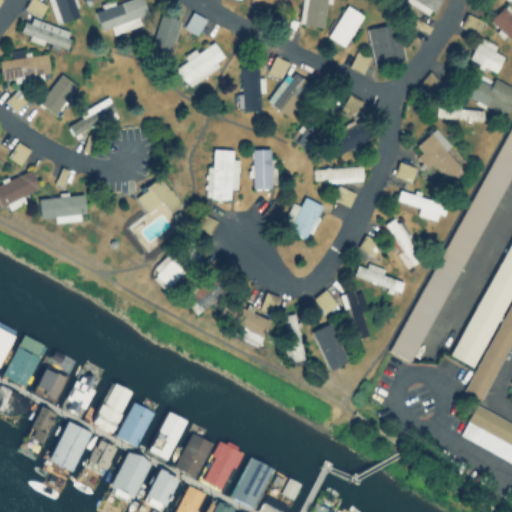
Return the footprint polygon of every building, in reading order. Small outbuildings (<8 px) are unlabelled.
[(0,36),(21,5),(13,0),(2,0),(0,3),(0,36)] [(34,0),(26,0),(23,7),(40,15),(45,5),(34,0)] [(146,12),(142,0),(124,0),(93,10),(99,29),(109,26),(112,33),(140,24),(137,15),(146,12)] [(511,8),(505,2),(490,20),(511,40),(511,8)] [(343,46),(362,14),(346,4),(326,36),(343,46)] [(183,27),(196,34),(205,18),(191,11),(183,27)] [(168,57),(179,18),(159,13),(148,52),(168,57)] [(477,34),(484,21),(468,13),(461,26),(477,34)] [(65,48),(70,30),(23,17),(19,31),(29,34),(28,37),(48,44),(47,48),(56,50),(58,45),(65,48)] [(366,27),(372,66),(402,61),(396,22),(366,27)] [(496,44),(479,36),(468,57),(478,62),(477,64),(495,73),(503,55),(493,50),(496,44)] [(187,85),(225,59),(212,41),(175,67),(187,85)] [(25,73),(48,70),(46,53),(0,58),(0,75),(1,80),(25,77),(25,73)] [(267,72),(281,76),(287,59),(273,55),(267,72)] [(259,108),(258,91),(264,91),(263,76),(257,76),(257,66),(239,66),(240,93),(234,93),(234,109),(259,108)] [(284,114),(309,83),(290,69),(266,100),(284,114)] [(52,114),(76,85),(60,72),(36,102),(52,114)] [(511,101),(511,86),(493,78),(490,85),(475,78),(466,98),(505,116),(511,101)] [(116,113),(107,96),(79,110),(82,116),(66,125),(72,136),(116,113)] [(434,117),(482,118),(482,108),(435,106),(434,117)] [(338,152),(368,137),(358,117),(328,131),(338,152)] [(302,147),(322,126),(313,118),(294,139),(302,147)] [(430,162),(444,179),(459,166),(445,149),(449,145),(434,127),(414,144),(420,151),(415,155),(425,167),(430,162)] [(391,349),(511,129),(511,172),(409,359),(391,349)] [(7,157),(20,163),(29,147),(16,141),(7,157)] [(275,186),(275,158),(269,158),(269,147),(250,148),(251,186),(275,186)] [(236,188),(237,159),(231,158),(231,149),(211,148),(211,166),(205,166),(204,197),(229,198),(229,188),(236,188)] [(415,167),(397,161),(393,174),(410,179),(415,167)] [(361,179),(360,166),(311,167),(311,181),(361,179)] [(24,202),(21,195),(38,188),(30,169),(0,181),(0,204),(5,203),(8,209),(24,202)] [(143,210),(162,202),(165,209),(176,204),(164,175),(143,183),(146,190),(136,194),(143,210)] [(416,214),(438,221),(443,203),(398,189),(395,200),(418,207),(416,214)] [(81,192),(37,197),(39,217),(53,215),(54,221),(83,218),(81,192)] [(321,205),(303,196),(298,205),(292,202),(280,227),(305,239),(321,205)] [(215,221),(206,215),(198,227),(208,233),(215,221)] [(405,236),(406,235),(394,215),(383,222),(402,253),(398,255),(405,266),(418,258),(405,236)] [(356,246),(372,255),(380,243),(364,234),(356,246)] [(475,372),(448,358),(511,241),(511,347),(482,401),(465,391),(475,372)] [(151,276),(162,288),(186,265),(171,248),(151,267),(156,272),(151,276)] [(399,289),(402,280),(381,274),(383,267),(366,262),(364,266),(355,264),(352,276),(399,289)] [(196,314),(225,286),(212,272),(183,301),(196,314)] [(357,288),(341,293),(354,337),(369,333),(357,288)] [(278,295),(264,291),(258,308),(271,313),(278,295)] [(267,318),(250,312),(251,308),(225,298),(219,315),(240,323),(235,336),(257,344),(267,318)] [(287,342),(296,341),(294,315),(284,316),(287,342)] [(327,369),(346,360),(328,322),(309,330),(327,369)] [(0,357),(12,334),(0,328),(0,357)] [(25,386),(44,344),(20,333),(1,375),(25,386)] [(53,401),(64,376),(42,366),(31,392),(53,401)] [(77,388),(79,383),(73,380),(63,406),(81,413),(89,393),(77,388)] [(129,390),(110,381),(90,423),(109,432),(129,390)] [(0,409),(21,418),(29,397),(0,385),(0,409)] [(114,435),(135,446),(152,411),(131,400),(114,435)] [(55,412),(38,405),(26,436),(43,443),(55,412)] [(183,418),(164,410),(147,451),(166,459),(183,418)] [(511,464),(458,435),(472,410),(511,431),(511,464)] [(46,459),(70,470),(88,430),(64,419),(46,459)] [(173,468),(195,476),(210,440),(188,431),(173,468)] [(103,472),(113,445),(95,438),(85,465),(103,472)] [(239,449),(217,440),(201,480),(223,489),(239,449)] [(149,460),(126,449),(107,485),(130,497),(149,460)] [(229,496),(252,507),(271,467),(248,456),(229,496)] [(162,509),(174,476),(154,468),(141,501),(162,509)] [(194,511),(204,492),(186,484),(172,511),(194,511)] [(281,511),(285,503),(263,494),(256,511),(281,511)] [(204,511),(230,511),(233,507),(216,499),(209,511),(208,511),(205,511),(204,511)] [(334,511),(315,502),(310,511),(334,511)]
